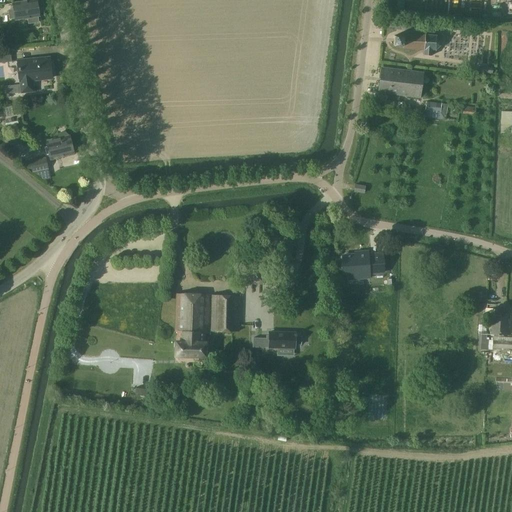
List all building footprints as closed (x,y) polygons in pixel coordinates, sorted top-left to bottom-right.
[(40,21),(36,0),(31,0),(13,3),(14,9),(9,10),(10,18),(15,17),(15,20),(28,18),(28,23),(40,21)] [(436,50),(440,46),(440,40),(436,36),(425,35),(404,35),(404,36),(394,36),(393,46),(403,47),(403,48),(424,50),(423,55),(432,56),(432,50),(436,50)] [(0,63),(12,62),(11,54),(10,50),(0,50),(0,63)] [(50,58),(18,61),(22,93),(34,91),(33,81),(52,79),(50,58)] [(378,92),(405,96),(421,97),(424,73),(381,68),(378,92)] [(424,118),(446,120),(448,105),(427,102),(424,118)] [(459,113),(475,115),(476,107),(460,106),(459,113)] [(503,130),(511,130),(511,106),(503,107),(503,130)] [(74,154),(69,136),(65,131),(59,133),(57,139),(46,141),(50,160),(74,154)] [(27,149),(14,138),(5,148),(18,159),(27,149)] [(33,171),(47,168),(45,158),(30,161),(33,171)] [(354,192),(364,194),(365,186),(355,184),(354,192)] [(384,272),(383,259),(368,260),(367,252),(359,253),(359,255),(343,256),(344,272),(368,270),(368,273),(384,272)] [(176,342),(175,356),(206,357),(206,343),(204,343),(205,332),(207,332),(208,295),(176,294),(175,333),(178,333),(177,342),(176,342)] [(212,331),(239,331),(240,297),(213,296),(212,331)] [(491,336),(507,337),(508,315),(493,314),(491,336)] [(256,332),(256,347),(282,348),(282,333),(256,332)] [(479,332),(478,349),(488,350),(489,337),(486,337),(487,332),(479,332)] [(511,337),(507,337),(493,336),(492,348),(511,348),(511,337)]
